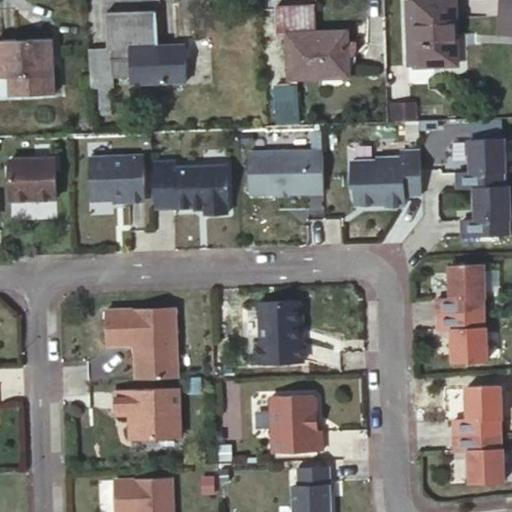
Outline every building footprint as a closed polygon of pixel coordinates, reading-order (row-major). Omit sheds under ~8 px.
[(415,0),(408,0),(410,15),(417,14),(415,0)] [(462,64),(457,0),(415,0),(417,14),(410,15),(413,56),(420,55),(421,67),(462,64)] [(511,34),(511,0),(498,0),(496,34),(511,34)] [(280,5),(282,33),(293,32),(296,73),(326,72),(326,65),(346,65),(346,55),(353,55),(354,54),(356,53),(357,52),(358,51),(360,48),(359,40),(352,40),(351,27),(319,29),(317,2),(280,5)] [(111,46),(92,47),(95,86),(104,86),(106,123),(118,123),(115,86),(117,85),(116,76),(134,75),(135,84),(190,81),(187,42),(161,43),(159,6),(108,9),(111,46)] [(0,42),(2,76),(14,75),(22,75),(24,91),(58,89),(53,34),(0,37),(0,42)] [(16,92),(24,91),(22,75),(14,75),(16,92)] [(280,85),(282,122),(304,121),(302,83),(280,85)] [(419,103),(393,104),(394,120),(420,119),(419,103)] [(458,169),(459,185),(477,185),(504,183),(504,170),(506,170),(505,136),(472,137),(473,169),(458,169)] [(325,191),(324,149),(251,151),(252,194),(325,191)] [(423,193),(421,150),(403,151),(403,157),(378,158),(379,160),(353,161),(353,185),(356,185),(356,199),(361,203),(381,203),(381,205),(406,204),(405,194),(423,193)] [(143,153),(91,155),(92,198),(128,197),(128,199),(145,198),(143,153)] [(56,157),(11,158),(12,199),(57,197),(56,157)] [(154,160),(156,206),(206,203),(206,211),(229,210),(227,164),(176,166),(175,159),(154,160)] [(504,183),(477,185),(478,218),(464,218),(465,234),(510,232),(510,217),(511,217),(510,183),(504,183)] [(439,311),(484,310),(484,295),(485,294),(484,261),(451,262),(452,295),(438,295),(439,311)] [(257,342),(258,361),(305,359),(304,340),(301,341),(300,329),(304,325),(304,302),(300,298),(261,300),(262,342),(257,342)] [(108,308),(109,343),(137,342),(138,377),(179,376),(176,306),(108,308)] [(485,325),(484,310),(439,311),(440,327),(454,327),(455,359),(488,358),(486,325),(485,325)] [(243,405),(243,379),(224,379),(225,405),(243,405)] [(456,433),(502,431),(501,416),(503,416),(501,382),(468,384),(470,416),(455,417),(456,433)] [(180,386),(116,388),(117,413),(131,413),(132,436),(182,434),(180,386)] [(275,450),(324,448),(324,430),(319,430),(318,397),(315,394),(273,395),(275,450)] [(502,431),(456,433),(457,449),(471,448),(472,481),(505,479),(504,446),(502,446),(502,431)] [(296,462),(295,511),(332,511),(333,462),(296,462)] [(202,476),(203,491),(218,491),(217,476),(202,476)] [(174,511),(173,477),(117,479),(118,511),(174,511)]
